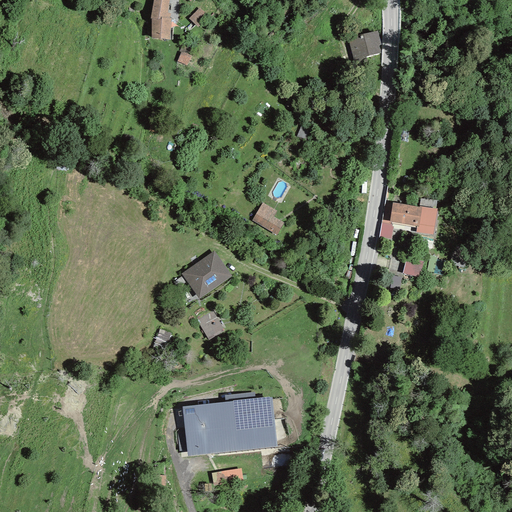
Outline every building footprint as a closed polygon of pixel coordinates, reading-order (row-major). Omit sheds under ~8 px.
[(169,0),(153,0),(150,19),(151,19),(151,38),(170,39),(171,18),(170,18),(171,14),(167,13),(169,0)] [(199,8),(188,19),(198,27),(208,16),(199,8)] [(377,31),(348,38),(354,60),(381,53),(378,45),(381,45),(377,31)] [(187,65),(191,56),(181,52),(177,61),(187,65)] [(419,206),(436,209),(437,201),(420,199),(419,206)] [(263,203),(252,220),(277,235),(284,223),(273,217),(277,211),(263,203)] [(416,233),(433,235),(437,209),(436,209),(419,206),(419,207),(392,203),(392,205),(384,204),(381,223),(391,224),(391,222),(417,227),(416,233)] [(391,224),(381,223),(379,238),(391,239),(393,227),(392,227),(392,224),(391,224)] [(213,251),(181,274),(199,299),(231,276),(213,251)] [(419,277),(424,262),(406,258),(402,274),(419,277)] [(430,258),(429,270),(443,271),(445,259),(430,258)] [(400,290),(402,278),(392,276),(389,288),(400,290)] [(224,330),(212,311),(197,320),(208,340),(224,330)] [(160,327),(155,343),(167,347),(172,330),(160,327)] [(225,402),(255,399),(255,393),(225,396),(225,402)] [(277,446),(271,397),(255,399),(225,402),(183,407),(188,456),(277,446)] [(243,482),(241,468),(211,473),(213,486),(243,482)]
